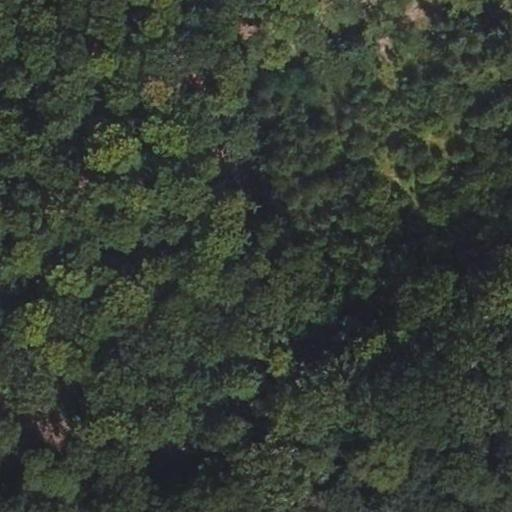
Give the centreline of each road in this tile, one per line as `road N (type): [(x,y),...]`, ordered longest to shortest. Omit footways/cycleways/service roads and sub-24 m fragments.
road 1 (motorway): [(171,0),(465,511)]
road 2 (motorway): [(511,486),(235,0)]
road 3 (unclassified): [(511,239),(346,323),(241,396),(103,511)]
road 4 (track): [(511,392),(355,452),(286,511)]
